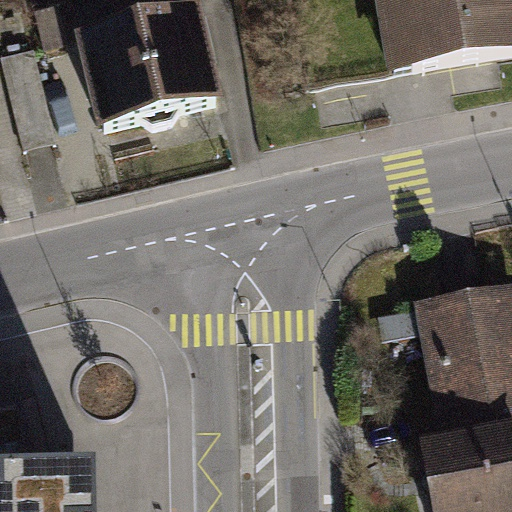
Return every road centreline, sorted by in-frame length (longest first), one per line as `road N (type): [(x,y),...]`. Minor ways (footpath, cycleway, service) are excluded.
road 1 (residential): [(243,219),(250,511)]
road 2 (residential): [(243,219),(511,162)]
road 3 (residential): [(0,281),(243,219)]
